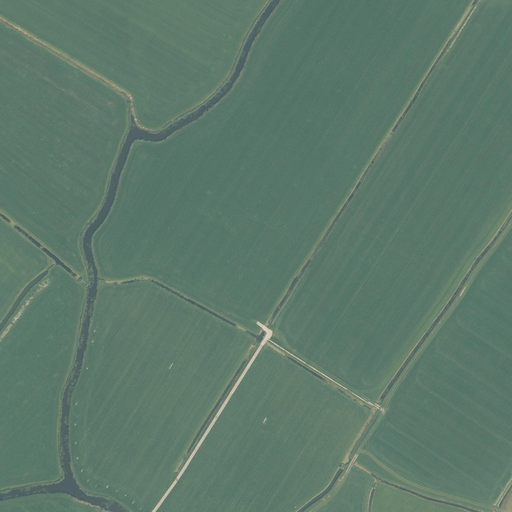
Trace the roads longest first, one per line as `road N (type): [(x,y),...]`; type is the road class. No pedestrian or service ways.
road 1 (track): [(311,511),(335,491),(380,409),(265,338)]
road 2 (track): [(153,511),(269,332)]
